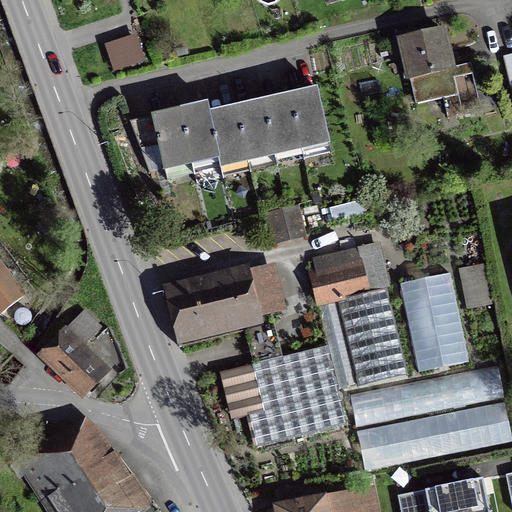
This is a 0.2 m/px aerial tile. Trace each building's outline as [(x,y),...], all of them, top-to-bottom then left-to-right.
[(460,105),(479,101),(473,74),(474,74),(472,64),(456,68),(447,27),(396,38),(406,82),(411,81),(416,105),(458,96),(460,105)] [(146,62),(137,34),(104,44),(113,73),(146,62)] [(511,54),(503,56),(511,95),(511,54)] [(296,94),(290,95),(271,99),(263,101),(245,105),(236,107),(217,111),(209,112),(207,104),(188,108),(179,110),(159,114),(151,116),(161,165),(190,159),(191,165),(219,159),(219,161),(247,155),(248,164),(275,158),(273,147),(300,141),(302,152),(330,146),(318,89),(296,94)] [(321,202),(318,193),(311,196),(314,204),(321,202)] [(330,224),(369,214),(365,199),(326,208),(330,224)] [(424,235),(451,230),(445,200),(418,205),(424,235)] [(273,245),(307,237),(299,205),(266,212),(273,245)] [(317,205),(303,208),(305,215),(319,212),(317,205)] [(381,243),(312,258),(315,269),(308,270),(316,308),(319,307),(338,388),(357,384),(358,387),(410,375),(392,296),(389,297),(387,288),(391,287),(381,243)] [(0,261),(0,315),(26,296),(0,261)] [(458,270),(467,311),(494,305),(486,264),(458,270)] [(268,267),(167,294),(179,338),(261,316),(260,311),(279,306),(268,267)] [(470,363),(451,273),(400,284),(419,374),(470,363)] [(83,402),(112,370),(85,346),(103,327),(84,310),(67,328),(64,326),(35,357),(83,402)] [(32,322),(22,312),(11,323),(20,333),(32,322)] [(251,366),(262,413),(247,416),(255,449),(346,427),(326,348),(251,366)] [(504,398),(498,365),(349,394),(356,427),(504,398)] [(231,420),(247,416),(262,413),(251,366),(220,374),(231,420)] [(365,471),(511,442),(511,433),(506,401),(357,431),(365,471)] [(134,473),(131,475),(115,452),(113,453),(88,416),(15,464),(46,511),(140,511),(154,503),(134,473)] [(490,511),(483,477),(397,496),(400,511),(490,511)] [(277,504),(272,506),(273,511),(380,511),(374,484),(309,497),(307,484),(275,490),(277,504)]
